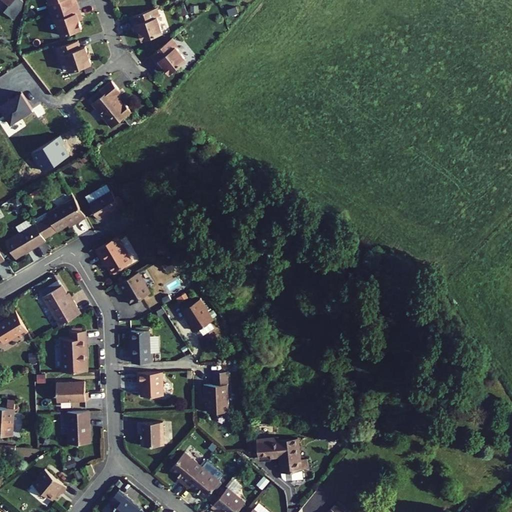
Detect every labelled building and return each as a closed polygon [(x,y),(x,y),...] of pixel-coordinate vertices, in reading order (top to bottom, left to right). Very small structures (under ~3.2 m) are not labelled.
[(81,24),(77,10),(81,9),(78,0),(71,0),(52,5),(54,14),(56,13),(61,29),(81,24)] [(157,4),(133,12),(137,23),(140,22),(145,36),(165,29),(160,13),(162,12),(159,4),(157,4)] [(188,56),(178,43),(180,42),(174,35),(153,52),(160,61),(163,58),(172,70),(188,56)] [(82,36),(61,42),(66,58),(71,56),(74,66),(95,59),(90,41),(85,43),(82,36)] [(94,99),(114,124),(133,108),(126,99),(124,101),(117,92),(122,88),(114,77),(102,87),(105,91),(94,99)] [(0,107),(10,123),(33,108),(22,91),(0,105),(0,107)] [(31,151),(42,170),(70,154),(59,135),(31,151)] [(113,189),(109,182),(87,195),(91,201),(113,189)] [(124,209),(113,189),(91,201),(100,218),(114,210),(116,214),(124,209)] [(88,217),(77,197),(49,213),(50,216),(38,223),(46,238),(59,230),(59,231),(80,218),(82,221),(88,217)] [(37,222),(7,239),(17,257),(47,239),(46,238),(38,223),(37,222)] [(120,234),(98,247),(104,259),(107,258),(114,271),(134,259),(120,234)] [(150,292),(138,271),(117,284),(121,291),(123,290),(131,303),(150,292)] [(62,286),(44,297),(62,326),(82,314),(75,301),(72,302),(68,294),(62,286)] [(216,322),(202,299),(184,309),(198,333),(216,322)] [(0,338),(3,337),(6,342),(21,334),(22,337),(30,332),(17,310),(9,314),(11,317),(0,323),(0,338)] [(150,330),(131,331),(132,363),(151,362),(150,330)] [(88,331),(73,331),(73,338),(63,339),(64,371),(89,371),(89,359),(86,359),(86,346),(88,346),(88,331)] [(164,373),(138,373),(138,383),(141,383),(142,397),(165,396),(164,373)] [(228,374),(214,374),(214,384),(204,385),(204,393),(211,393),(212,411),(230,410),(228,374)] [(85,392),(85,381),(57,382),(57,401),(88,400),(88,392),(85,392)] [(8,406),(0,405),(0,420),(13,421),(14,407),(8,406)] [(89,411),(66,412),(66,422),(89,422),(89,411)] [(0,433),(12,434),(13,421),(0,420),(0,433)] [(89,443),(89,422),(66,422),(67,444),(89,443)] [(165,445),(164,422),(138,423),(138,431),(142,431),(142,446),(165,445)] [(254,440),(256,459),(269,458),(269,455),(278,454),(278,457),(280,474),(281,474),(281,477),(282,479),(284,480),(286,481),(300,479),(299,472),(299,462),(297,439),(277,441),(277,438),(254,440)] [(180,479),(186,484),(203,465),(185,450),(171,467),(183,477),(180,479)] [(91,464),(82,467),(85,476),(94,473),(91,464)] [(220,479),(203,465),(186,484),(192,489),(194,487),(206,496),(220,479)] [(60,492),(64,486),(42,469),(31,484),(50,499),(57,491),(60,492)] [(260,475),(255,481),(262,488),(267,481),(260,475)] [(236,511),(246,500),(228,485),(212,505),(218,510),(220,508),(225,511),(236,511)] [(112,511),(140,511),(130,503),(131,502),(117,492),(108,503),(115,508),(112,511)] [(345,511),(335,502),(328,509),(330,511),(345,511)]
